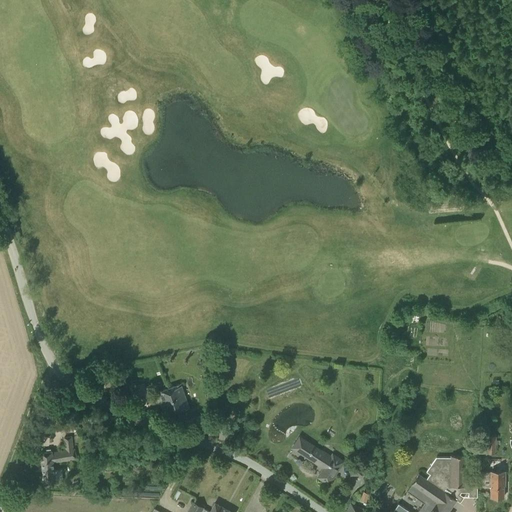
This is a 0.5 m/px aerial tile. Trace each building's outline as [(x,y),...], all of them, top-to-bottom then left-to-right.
[(104,371),(98,369),(95,377),(101,379),(104,371)] [(138,399),(148,396),(144,383),(134,386),(138,399)] [(169,387),(177,411),(189,407),(181,383),(169,387)] [(165,415),(177,411),(169,387),(157,391),(165,415)] [(204,427),(208,426),(210,423),(210,416),(207,414),(203,413),(197,417),(197,424),(204,427)] [(496,453),(496,436),(489,435),(488,452),(496,453)] [(71,436),(64,437),(66,450),(52,453),(52,451),(41,452),(44,482),(55,481),(55,480),(62,479),(61,469),(54,470),(53,462),(76,457),(74,449),(73,449),(71,436)] [(331,456),(299,436),(292,446),(324,467),(318,476),(328,483),(343,460),(332,453),(331,456)] [(424,502),(417,511),(411,511),(398,503),(392,511),(391,510),(389,511),(447,511),(456,499),(461,491),(468,491),(468,496),(478,496),(478,481),(468,481),(468,485),(466,485),(466,455),(451,455),(451,457),(436,456),(426,470),(430,473),(426,478),(419,473),(407,491),(424,502)] [(505,486),(506,470),(490,470),(490,471),(482,471),(481,484),(491,485),(490,497),(503,497),(504,486),(505,486)] [(369,494),(363,491),(360,499),(366,502),(369,494)] [(210,511),(204,508),(204,507),(193,501),(186,511),(231,511),(215,502),(210,511)] [(380,510),(383,504),(377,501),(374,507),(380,510)] [(368,511),(369,510),(350,503),(346,511),(368,511)]
